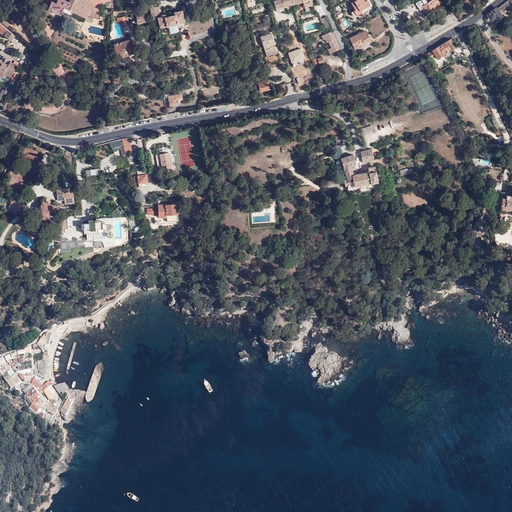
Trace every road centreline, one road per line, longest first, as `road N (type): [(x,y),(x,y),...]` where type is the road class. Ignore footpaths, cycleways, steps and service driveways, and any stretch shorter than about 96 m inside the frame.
road 1 (secondary): [(405,59),(271,105),(76,141),(0,118)]
road 2 (unknown): [(34,0),(62,92),(51,110),(23,108),(11,123)]
